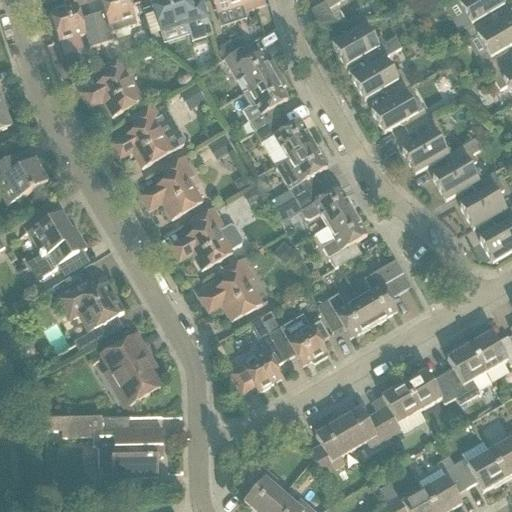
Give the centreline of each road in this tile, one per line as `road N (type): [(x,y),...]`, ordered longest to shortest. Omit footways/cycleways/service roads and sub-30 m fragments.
road 1 (residential): [(197,437),(190,358),(34,92),(14,0)]
road 2 (residential): [(474,302),(442,248),(378,188),(299,55),(284,0)]
road 3 (residential): [(197,437),(249,433),(474,302)]
